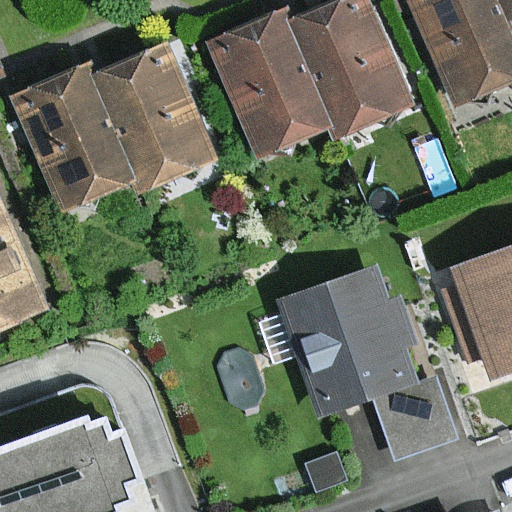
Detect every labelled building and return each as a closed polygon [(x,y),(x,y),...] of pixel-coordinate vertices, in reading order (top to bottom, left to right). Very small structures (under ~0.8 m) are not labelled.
[(410,105),(367,0),(351,0),(293,24),(334,125),(338,134),(410,105)] [(413,0),(455,100),(511,76),(511,26),(501,0),(413,0)] [(511,0),(501,0),(511,26),(511,0)] [(256,156),(334,125),(293,24),(288,11),(210,43),(256,156)] [(215,159),(173,50),(101,78),(139,176),(143,187),(215,159)] [(59,207),(139,176),(101,78),(95,63),(15,93),(59,207)] [(0,324),(46,305),(0,197),(0,324)] [(511,366),(511,248),(456,267),(492,373),(511,366)] [(453,436),(434,378),(416,384),(404,344),(415,341),(402,299),(389,303),(378,266),(282,301),(323,414),(377,396),(396,454),(453,436)] [(0,415),(0,511),(143,511),(99,382),(0,415)]
